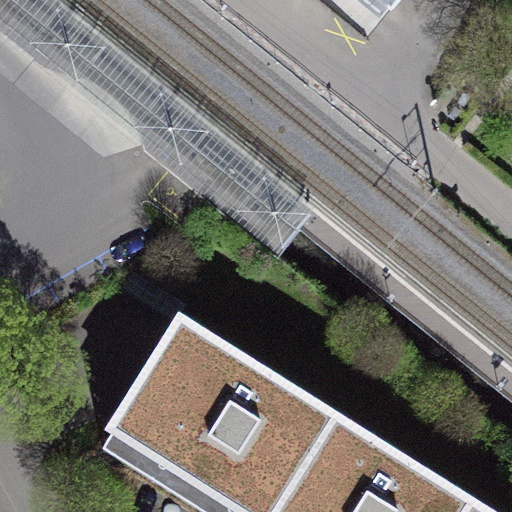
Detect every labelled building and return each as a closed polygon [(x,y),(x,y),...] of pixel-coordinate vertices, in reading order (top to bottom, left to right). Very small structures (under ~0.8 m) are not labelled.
[(0,0),(0,21),(276,249),(311,207),(60,0),(0,0)] [(511,0),(382,0),(393,9),(400,0),(511,0)] [(277,511),(336,418),(180,319),(109,432),(235,511),(277,511)] [(336,418),(277,511),(465,511),(472,503),(336,418)] [(486,511),(472,503),(465,511),(486,511)]
